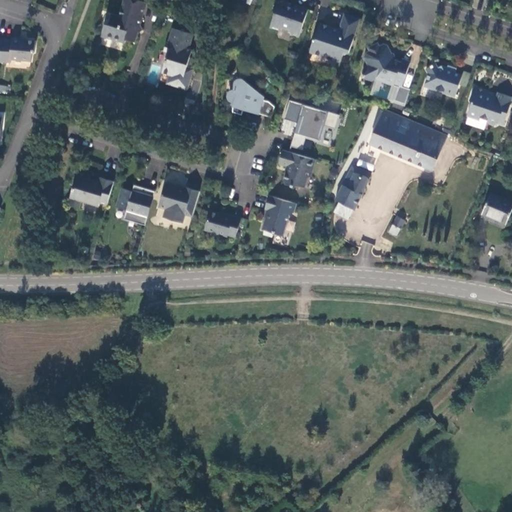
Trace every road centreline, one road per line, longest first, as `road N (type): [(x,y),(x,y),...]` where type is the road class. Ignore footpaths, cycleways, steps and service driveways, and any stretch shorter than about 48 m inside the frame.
road 1 (tertiary): [(0,284),(341,274),(511,298)]
road 2 (residential): [(29,118),(233,177),(241,144),(42,80)]
road 3 (track): [(330,511),(511,336)]
road 4 (residential): [(0,2),(59,25),(42,80)]
